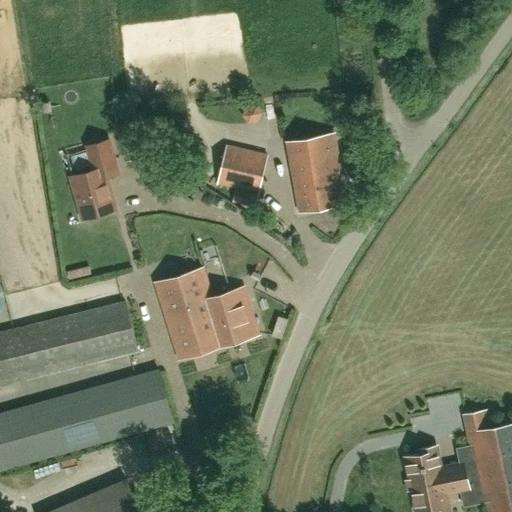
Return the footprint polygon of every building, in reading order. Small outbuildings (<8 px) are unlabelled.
[(208,151),(182,132),(170,149),(197,167),(208,151)] [(348,201),(342,167),(335,132),(288,140),(301,210),(348,201)] [(121,171),(119,163),(112,138),(90,144),(96,168),(73,174),(86,217),(118,208),(109,175),(121,171)] [(255,205),(259,191),(269,153),(228,143),(218,181),(238,186),(235,200),(255,205)] [(260,332),(247,285),(216,294),(208,266),(160,280),(181,355),(191,352),(220,344),(251,335),(260,332)] [(0,383),(140,349),(128,300),(0,331),(0,383)] [(0,467),(0,469),(175,420),(160,367),(0,412),(0,467)] [(468,430),(471,443),(475,459),(461,461),(442,466),(437,444),(421,447),(422,452),(406,455),(411,478),(411,479),(412,478),(414,487),(413,487),(413,488),(418,511),(434,507),(435,511),(451,508),(448,491),(462,488),(480,484),(481,490),(486,489),(488,499),(490,511),(511,511),(511,420),(492,425),(468,430)] [(143,511),(128,476),(42,511),(143,511)]
